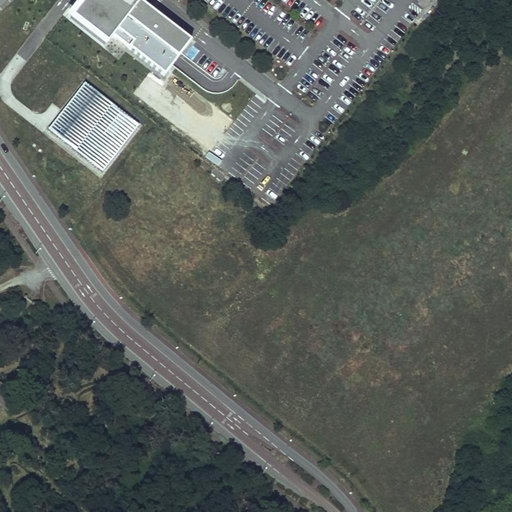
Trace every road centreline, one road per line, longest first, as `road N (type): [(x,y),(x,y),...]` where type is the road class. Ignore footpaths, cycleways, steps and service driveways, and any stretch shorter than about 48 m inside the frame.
road 1 (unclassified): [(353,511),(90,273),(0,139)]
road 2 (unclassified): [(0,187),(93,317),(201,415),(333,511)]
road 3 (unknown): [(67,0),(6,90),(39,124)]
road 4 (unknown): [(243,64),(217,86),(133,21)]
